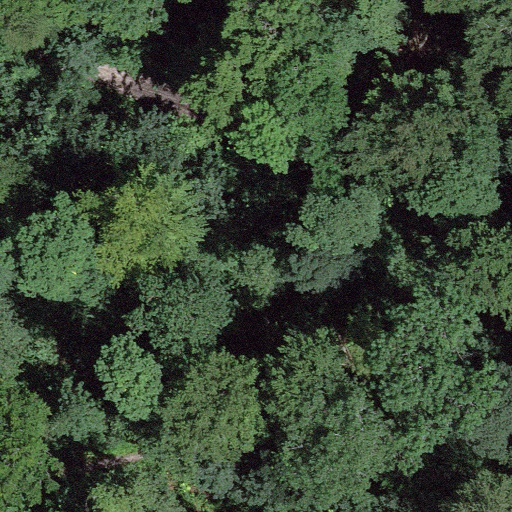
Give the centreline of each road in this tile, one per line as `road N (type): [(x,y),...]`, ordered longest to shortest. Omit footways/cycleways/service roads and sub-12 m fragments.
road 1 (track): [(511,266),(367,184),(0,36)]
road 2 (track): [(511,362),(0,483)]
